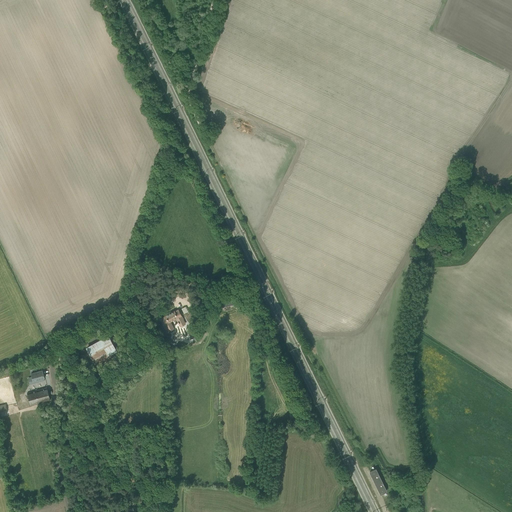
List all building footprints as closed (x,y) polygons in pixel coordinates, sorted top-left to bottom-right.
[(166,317),(162,319),(165,324),(169,331),(173,328),(170,321),(176,318),(178,321),(177,322),(178,323),(179,323),(179,322),(183,320),(183,319),(182,316),(181,317),(181,315),(178,311),(175,312),(174,311),(165,316),(166,317)] [(190,325),(188,327),(189,329),(187,331),(192,339),(197,335),(190,325)] [(109,335),(85,346),(90,358),(99,354),(97,351),(104,348),(107,356),(116,352),(109,335)] [(42,370),(31,373),(33,381),(34,381),(34,383),(44,380),(43,378),(44,378),(42,370)] [(50,400),(47,388),(28,392),(31,405),(50,400)] [(375,469),(370,472),(380,494),(386,491),(375,469)]
